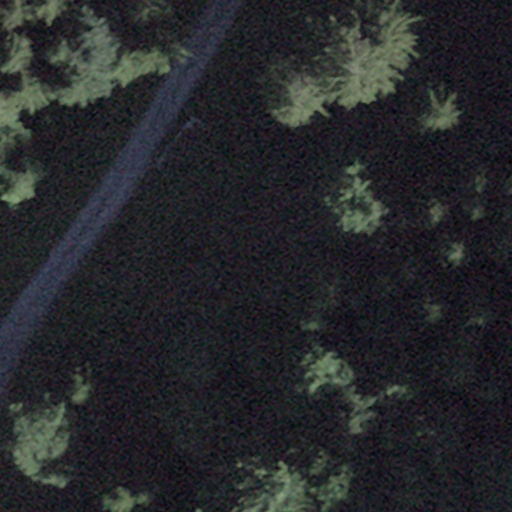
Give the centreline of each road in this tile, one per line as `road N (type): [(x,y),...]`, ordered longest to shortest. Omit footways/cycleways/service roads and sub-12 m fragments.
road 1 (track): [(214,511),(510,0)]
road 2 (track): [(233,0),(163,131),(30,309),(0,385)]
